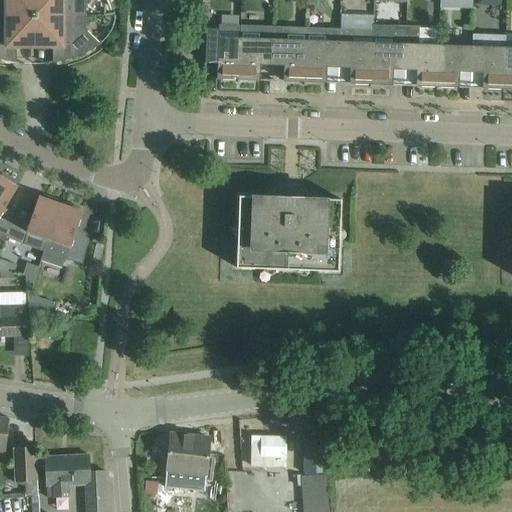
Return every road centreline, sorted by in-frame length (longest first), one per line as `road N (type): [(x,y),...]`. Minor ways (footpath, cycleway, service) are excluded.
road 1 (residential): [(511,135),(147,123)]
road 2 (unclassified): [(466,381),(345,386),(116,413)]
road 3 (residential): [(133,175),(90,171),(0,126)]
road 4 (residential): [(147,123),(156,0)]
